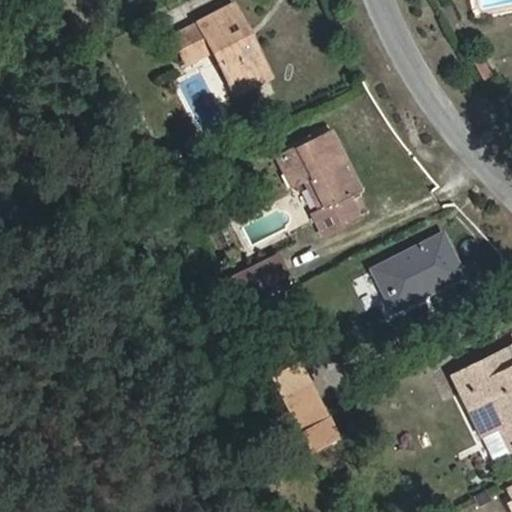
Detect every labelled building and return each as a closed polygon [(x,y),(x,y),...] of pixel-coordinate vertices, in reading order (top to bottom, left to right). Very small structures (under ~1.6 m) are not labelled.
[(264,64),(233,5),(172,36),(186,63),(213,49),(229,81),(264,64)] [(467,64),(481,83),(491,75),(478,57),(467,64)] [(271,78),(264,64),(229,81),(236,95),(271,78)] [(357,193),(343,165),(347,163),(331,131),(278,158),(293,187),(308,180),(322,209),(311,215),(323,237),(359,220),(348,198),(357,193)] [(362,191),(347,163),(343,165),(357,193),(362,191)] [(462,276),(441,236),(373,271),(391,306),(426,289),(428,293),(462,276)] [(262,288),(251,266),(222,280),(233,303),(262,288)] [(393,311),(428,293),(426,289),(391,306),(393,311)] [(511,346),(452,377),(492,460),(511,450),(511,346)] [(328,417),(311,381),(280,397),(298,433),(299,433),(328,417)] [(310,454),(340,439),(328,417),(299,433),(310,454)]
